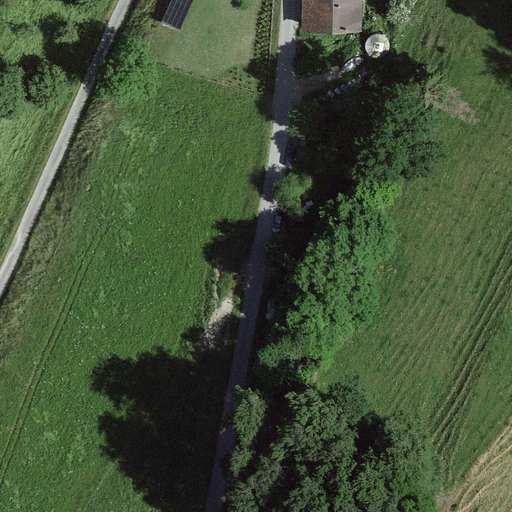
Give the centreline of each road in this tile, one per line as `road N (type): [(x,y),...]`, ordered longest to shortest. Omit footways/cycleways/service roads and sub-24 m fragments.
road 1 (residential): [(291,0),(278,146),(210,511)]
road 2 (track): [(122,0),(0,262)]
